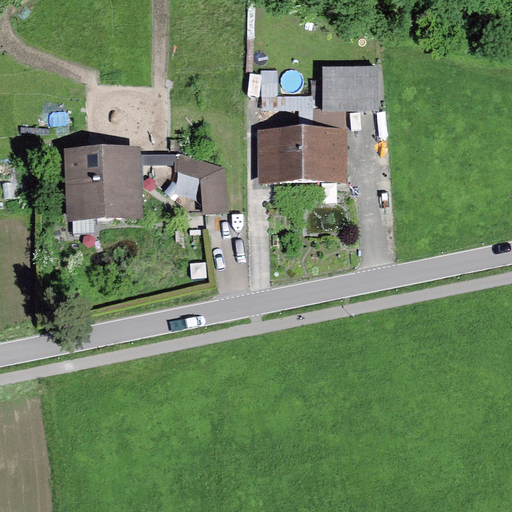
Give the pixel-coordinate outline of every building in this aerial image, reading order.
[(263,71),(263,101),(280,101),(279,70),(263,71)] [(380,79),(328,80),(328,125),(381,125),(380,79)] [(348,132),(304,133),(304,187),(348,187),(348,132)] [(304,133),(260,133),(259,187),(304,187),(304,133)] [(142,151),(66,154),(69,226),(145,223),(142,151)] [(224,175),(180,162),(177,181),(202,190),(208,227),(231,224),(224,175)]
